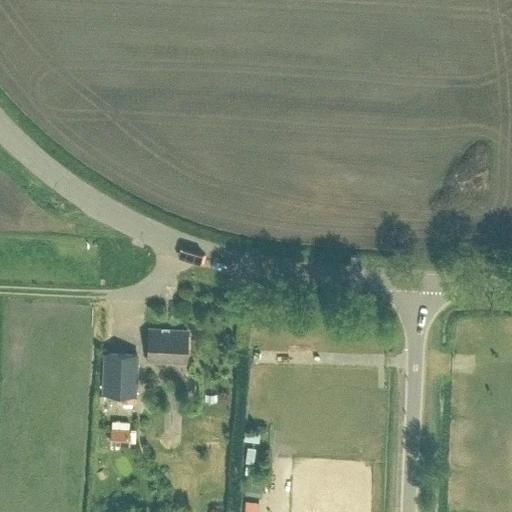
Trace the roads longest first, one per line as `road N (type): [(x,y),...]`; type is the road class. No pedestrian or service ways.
road 1 (tertiary): [(415,278),(253,268),(181,247)]
road 2 (unclassified): [(407,511),(415,278)]
road 3 (tertiary): [(181,247),(66,184),(0,124)]
